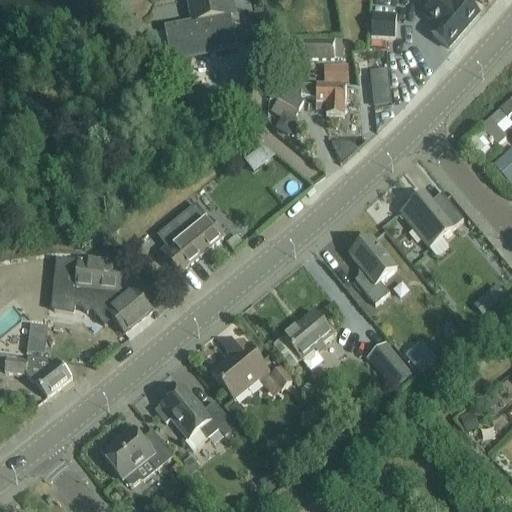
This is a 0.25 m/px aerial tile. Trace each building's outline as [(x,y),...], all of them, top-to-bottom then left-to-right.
[(186,24),(164,28),(170,62),(192,58),(237,50),(232,18),(234,18),(231,3),(227,3),(226,0),(190,0),(194,22),(186,24)] [(432,37),(448,51),(478,16),(461,2),(455,9),(444,0),(440,0),(425,18),(438,30),(432,37)] [(371,40),(394,42),(396,18),(372,16),(371,40)] [(343,62),(342,43),(279,44),(279,63),(343,62)] [(242,96),(261,56),(253,52),(243,71),(233,91),(242,96)] [(324,67),(324,88),(347,87),(347,67),(324,67)] [(391,106),(390,67),(373,67),(375,107),(391,106)] [(346,88),(324,88),(271,86),(270,100),(277,100),(269,113),(280,119),(274,129),(288,137),(296,121),(294,120),(298,113),(297,112),(303,102),(301,101),(301,98),(317,101),(316,112),(327,112),(327,118),(345,118),(345,106),(346,106),(346,88)] [(511,101),(500,112),(508,121),(511,117),(511,101)] [(500,112),(490,121),(501,133),(511,124),(508,121),(500,112)] [(490,121),(481,129),(481,130),(498,149),(507,140),(501,133),(490,121)] [(475,139),(466,147),(477,159),(486,151),(475,139)] [(502,177),(511,167),(511,151),(494,167),(502,177)] [(245,160),(244,161),(254,174),(264,166),(254,153),(245,160)] [(424,197),(401,217),(429,252),(430,251),(442,242),(463,224),(445,202),(435,210),(424,197)] [(196,209),(158,240),(166,250),(160,254),(180,279),(189,272),(224,245),(203,216),(196,209)] [(148,252),(155,245),(147,237),(140,244),(148,252)] [(364,277),(355,284),(375,309),(390,297),(381,286),(397,272),(371,241),(349,258),(364,277)] [(59,263),(54,314),(71,316),(73,307),(79,308),(85,315),(89,312),(104,328),(113,321),(126,336),(152,314),(135,295),(127,300),(122,296),(125,265),(80,260),(80,265),(59,263)] [(497,289),(489,296),(498,307),(506,300),(497,289)] [(314,316),(283,341),(302,365),(333,339),(314,316)] [(31,356),(49,356),(50,326),(32,325),(31,356)] [(270,378),(269,376),(243,345),(228,358),(231,361),(212,377),(234,404),(259,384),(273,401),(293,385),(281,370),(270,378)] [(386,347),(368,362),(393,393),(412,378),(386,347)] [(409,360),(419,373),(433,361),(423,349),(409,360)] [(72,379),(58,363),(57,363),(28,359),(28,363),(6,360),(5,374),(26,376),(26,375),(47,400),(72,379)] [(158,412),(155,415),(156,415),(160,420),(165,427),(171,422),(188,443),(200,434),(207,443),(219,434),(225,441),(236,432),(215,406),(204,415),(184,390),(160,409),(161,410),(158,412)] [(236,406),(230,411),(236,419),(243,414),(236,406)] [(477,430),(473,419),(461,423),(465,434),(477,430)] [(101,457),(123,484),(125,482),(130,488),(134,488),(139,484),(140,480),(135,474),(148,464),(156,474),(173,461),(152,434),(142,442),(133,432),(101,457)] [(192,456),(182,465),(192,477),(202,468),(192,456)] [(178,465),(171,470),(178,479),(184,474),(178,465)] [(271,472),(256,484),(266,496),(281,483),(271,472)]
